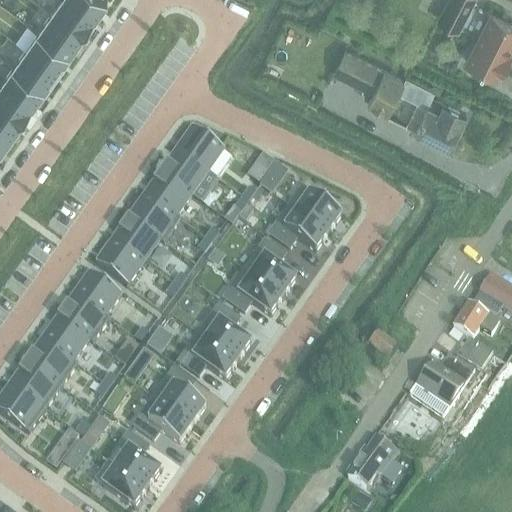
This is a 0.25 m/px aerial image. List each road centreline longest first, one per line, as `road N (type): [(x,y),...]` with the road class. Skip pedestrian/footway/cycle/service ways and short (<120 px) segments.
road 1 (residential): [(182,93),(383,200),(173,511)]
road 2 (residential): [(303,511),(511,209)]
road 3 (residential): [(0,350),(182,93)]
road 4 (residential): [(151,0),(0,214)]
road 5 (residential): [(182,93),(227,23),(185,0)]
